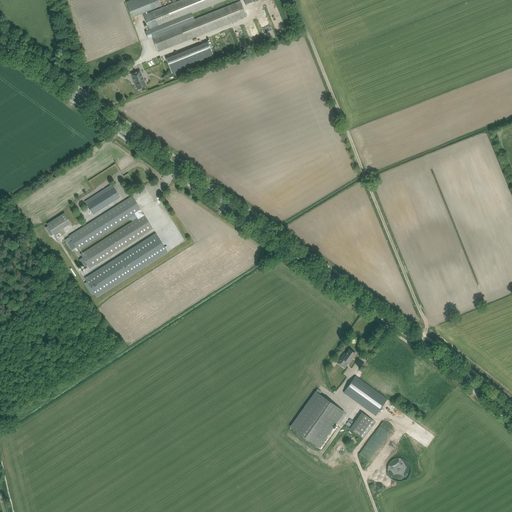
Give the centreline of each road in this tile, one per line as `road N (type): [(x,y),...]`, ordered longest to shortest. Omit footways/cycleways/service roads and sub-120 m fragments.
road 1 (secondary): [(511,413),(0,41)]
road 2 (track): [(308,32),(424,326),(511,396)]
